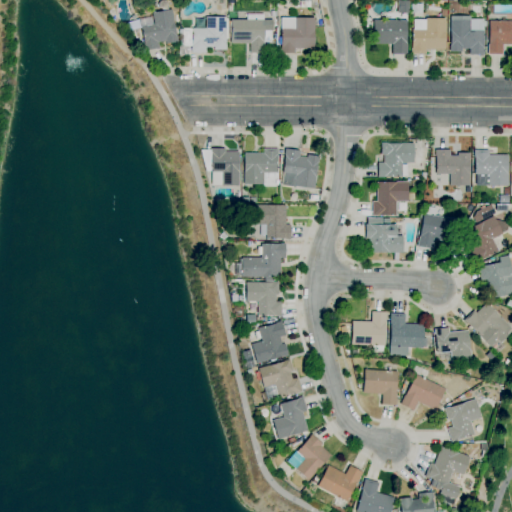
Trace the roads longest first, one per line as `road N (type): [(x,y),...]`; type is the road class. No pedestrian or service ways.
road 1 (residential): [(347,101),(342,197),(316,279),(315,316),(340,414),(392,447)]
road 2 (tertiary): [(511,102),(347,101)]
road 3 (residential): [(347,101),(189,101)]
road 4 (residential): [(437,290),(412,281),(316,279)]
